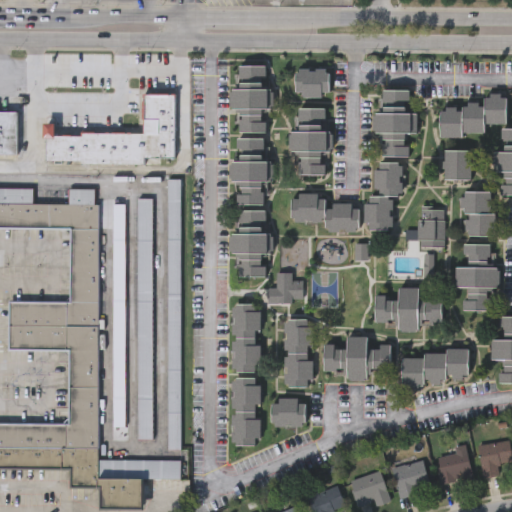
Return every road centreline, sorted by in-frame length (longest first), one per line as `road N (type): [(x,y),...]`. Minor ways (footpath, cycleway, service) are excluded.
road 1 (secondary): [(0,39),(511,42)]
road 2 (secondary): [(511,19),(260,18)]
road 3 (secondary): [(181,17),(30,16)]
